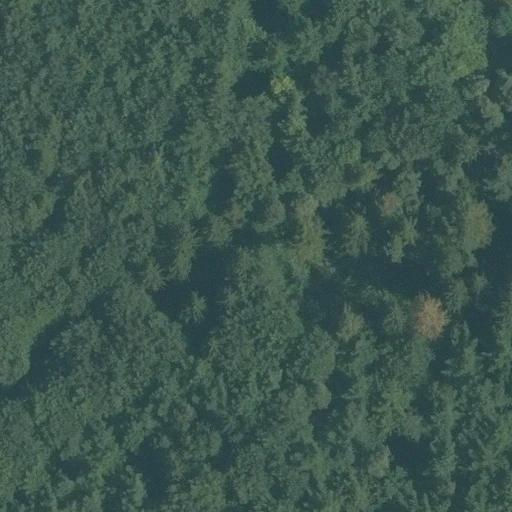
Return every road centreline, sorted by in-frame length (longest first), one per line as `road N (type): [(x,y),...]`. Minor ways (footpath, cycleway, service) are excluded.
road 1 (track): [(0,443),(140,319),(225,203),(285,0)]
road 2 (track): [(511,343),(259,379),(140,319)]
road 3 (track): [(423,511),(259,379)]
